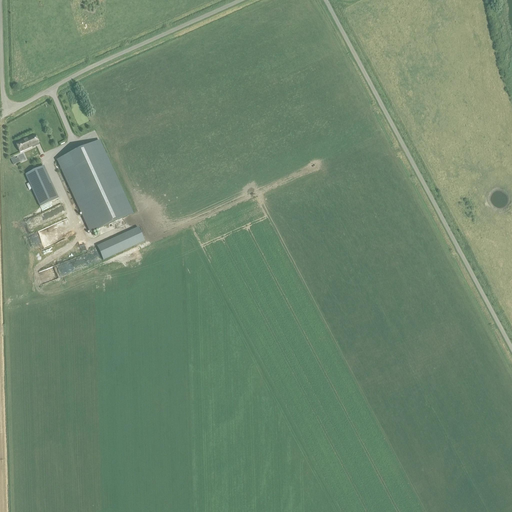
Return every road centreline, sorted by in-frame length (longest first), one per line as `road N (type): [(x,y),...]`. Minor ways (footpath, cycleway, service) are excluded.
road 1 (unclassified): [(511,348),(326,0)]
road 2 (unclassified): [(240,0),(8,112)]
